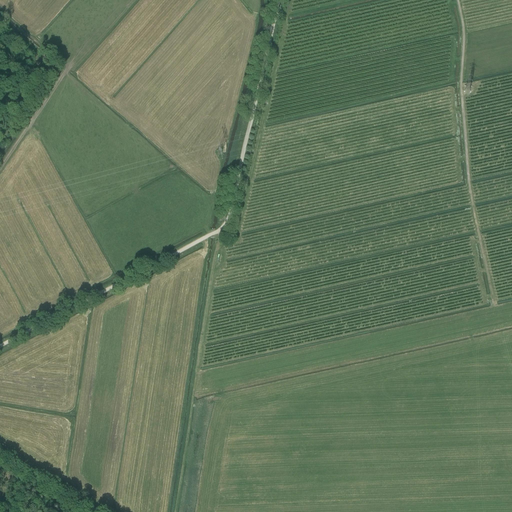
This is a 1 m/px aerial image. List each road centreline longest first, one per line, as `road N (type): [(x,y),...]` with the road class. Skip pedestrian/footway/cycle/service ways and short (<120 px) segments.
road 1 (track): [(0,348),(225,221),(275,0)]
road 2 (track): [(455,0),(466,170),(490,296)]
road 3 (track): [(0,141),(45,74),(42,59),(0,20)]
